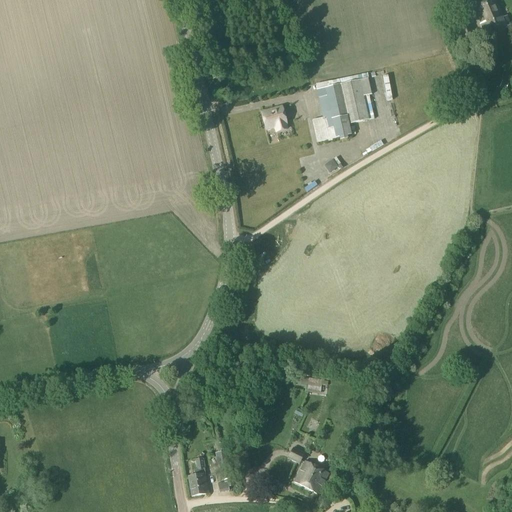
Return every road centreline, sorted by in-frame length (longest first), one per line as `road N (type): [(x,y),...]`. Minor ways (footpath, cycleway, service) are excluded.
road 1 (tertiary): [(196,343),(232,244),(181,0)]
road 2 (track): [(467,102),(232,244)]
road 3 (tertiary): [(0,397),(133,372)]
road 4 (track): [(180,506),(272,501),(299,511)]
